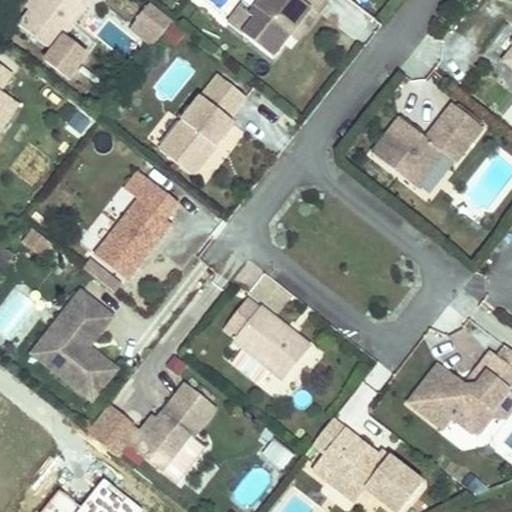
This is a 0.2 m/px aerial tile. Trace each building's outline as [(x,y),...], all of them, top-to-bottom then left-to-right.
[(48,0),(33,19),(22,32),(55,58),(101,0),(48,0)] [(37,0),(27,13),(33,19),(48,0),(37,0)] [(277,62),(288,47),(281,42),(288,32),(295,38),(313,15),(321,20),(331,6),(323,0),(269,0),(256,18),(259,20),(246,38),(277,62)] [(178,28),(153,8),(138,27),(163,47),(178,28)] [(295,38),(288,47),(295,53),(321,20),(313,15),(295,38)] [(163,47),(138,27),(133,33),(158,53),(163,47)] [(0,67),(0,138),(22,106),(5,94),(15,79),(0,67)] [(222,81),(167,151),(200,177),(239,126),(232,120),(247,100),(222,81)] [(410,143),(414,137),(403,128),(376,163),(419,197),(445,164),(453,170),(483,132),(456,111),(427,147),(424,145),(420,150),(410,143)] [(424,145),(414,137),(410,143),(420,150),(424,145)] [(24,153),(11,170),(35,189),(49,172),(24,153)] [(176,197),(138,167),(124,184),(137,194),(74,274),(103,297),(122,272),(127,276),(171,220),(163,214),(176,197)] [(30,229),(19,244),(42,262),(53,247),(30,229)] [(95,335),(112,314),(82,290),(44,338),(67,356),(56,369),(96,402),(123,368),(103,351),(100,354),(86,343),(93,333),(95,335)] [(222,330),(234,340),(259,308),(248,299),(222,330)] [(307,343),(260,306),(259,308),(234,340),(232,341),(238,346),(227,361),(255,382),(266,367),(280,378),(307,343)] [(34,351),(56,369),(67,356),(44,338),(34,351)] [(511,350),(505,345),(495,357),(511,370),(511,350)] [(434,365),(406,402),(440,428),(449,418),(471,435),(491,409),(505,391),(511,395),(511,370),(495,357),(489,352),(477,368),(484,374),(476,386),(462,387),(434,365)] [(477,368),(462,387),(476,386),(484,374),(477,368)] [(161,426),(155,421),(149,416),(137,431),(133,428),(110,409),(98,425),(90,435),(116,455),(124,446),(158,473),(185,439),(189,442),(214,409),(184,385),(162,412),(168,417),(161,426)] [(511,395),(505,391),(491,409),(505,419),(511,409),(511,395)] [(337,419),(317,444),(328,453),(316,469),(330,480),(335,474),(363,496),(369,488),(399,511),(403,511),(426,484),(383,449),(379,453),(337,419)] [(274,441),(262,457),(285,473),(297,457),(274,441)] [(484,484),(470,473),(462,482),(476,493),(484,484)] [(335,474),(330,480),(358,503),(363,496),(335,474)] [(141,511),(143,510),(106,478),(82,506),(61,489),(41,511),(141,511)]
